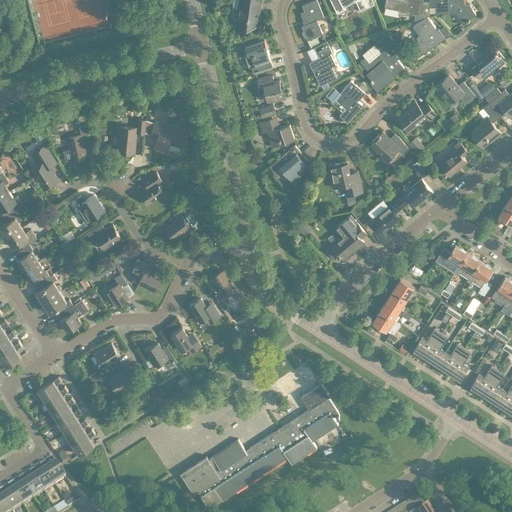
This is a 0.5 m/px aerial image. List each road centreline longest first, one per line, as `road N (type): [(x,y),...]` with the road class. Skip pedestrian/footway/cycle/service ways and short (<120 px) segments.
road 1 (residential): [(495,14),(340,145),(321,144),(304,128),(278,21),(284,0)]
road 2 (residential): [(1,98),(25,82),(87,64),(200,45)]
road 3 (tertiary): [(244,238),(200,45)]
road 4 (residential): [(0,480),(39,455),(0,386),(49,354)]
road 5 (residential): [(49,354),(108,321),(161,312),(183,265)]
road 6 (residential): [(317,330),(363,269),(434,211)]
road 7 (tertiary): [(453,419),(317,330)]
road 8 (tertiary): [(317,330),(268,295),(244,238)]
